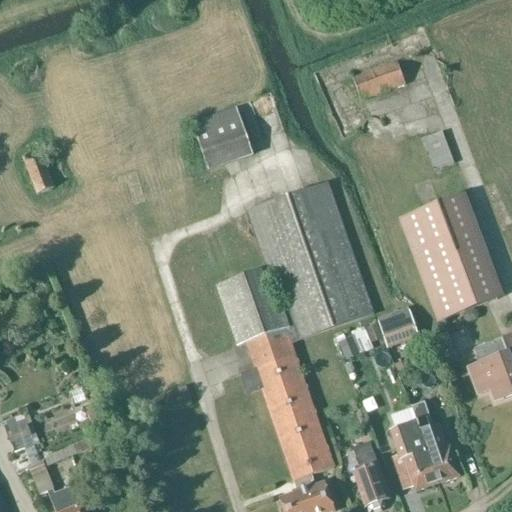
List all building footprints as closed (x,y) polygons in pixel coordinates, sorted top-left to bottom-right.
[(361,103),(405,86),(398,65),(353,81),(361,103)] [(209,172),(254,156),(238,110),(193,126),(209,172)] [(455,166),(442,134),(422,141),(435,174),(455,166)] [(37,197),(54,190),(40,153),(23,159),(37,197)] [(288,346),(291,345),(374,316),(328,186),(248,214),(282,310),(276,312),(288,346)] [(400,223),(438,324),(496,302),(459,201),(400,223)] [(294,484),(297,493),(293,494),(294,496),(279,501),(282,511),(334,511),(325,485),(316,488),(312,478),(334,470),(291,345),(288,346),(276,312),(262,273),(217,289),(238,349),(246,346),(255,371),(240,376),(247,397),(262,392),(294,484)] [(388,352),(420,341),(409,310),(382,319),(383,322),(378,324),(388,352)] [(464,315),(463,318),(465,323),(467,325),(478,320),(479,317),(477,313),(474,311),(464,315)] [(354,359),(346,337),(334,341),(343,363),(354,359)] [(490,393),(495,404),(511,398),(511,338),(475,353),(480,366),(468,370),(478,397),(490,393)] [(190,401),(187,389),(167,395),(171,407),(190,401)] [(425,405),(412,409),(415,418),(418,426),(420,432),(423,441),(423,443),(438,487),(460,479),(449,445),(440,448),(433,427),(425,405)] [(15,455),(35,448),(23,417),(3,425),(15,455)] [(129,447),(141,441),(133,422),(121,428),(129,447)] [(404,430),(391,435),(400,462),(395,464),(405,493),(415,490),(416,494),(438,487),(423,443),(423,441),(420,432),(418,426),(404,430)] [(44,472),(100,447),(97,440),(39,464),(40,465),(29,469),(40,497),(48,494),(55,511),(88,511),(85,505),(81,507),(73,488),(55,496),(44,472)] [(381,505),(390,501),(377,467),(370,445),(353,451),(357,462),(361,473),(354,475),(366,510),(369,509),(372,511),(374,511),(380,510),(380,509),(381,505)]
